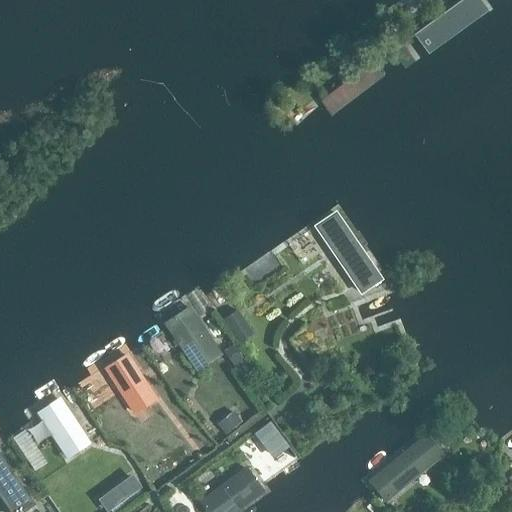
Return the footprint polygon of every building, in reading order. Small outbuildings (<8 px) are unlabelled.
[(476,0),(469,0),(416,36),(425,49),(483,10),(476,0)] [(325,107),(335,120),(383,81),(372,68),(325,107)] [(378,275),(338,213),(315,228),(355,290),(378,275)] [(161,328),(192,375),(221,356),(189,309),(161,328)] [(223,319),(239,344),(253,334),(236,310),(223,319)] [(127,363),(106,377),(134,419),(156,405),(127,363)] [(145,377),(158,398),(169,391),(156,370),(145,377)] [(38,421),(66,466),(91,451),(63,406),(38,421)] [(241,421),(232,411),(216,425),(224,435),(241,421)] [(288,446),(269,420),(256,429),(275,455),(288,446)] [(366,482),(385,507),(446,463),(427,437),(366,482)] [(0,502),(6,511),(35,511),(39,509),(0,451),(0,502)] [(248,469),(198,505),(202,511),(244,511),(268,495),(248,469)] [(109,511),(139,489),(130,477),(100,498),(109,511)]
